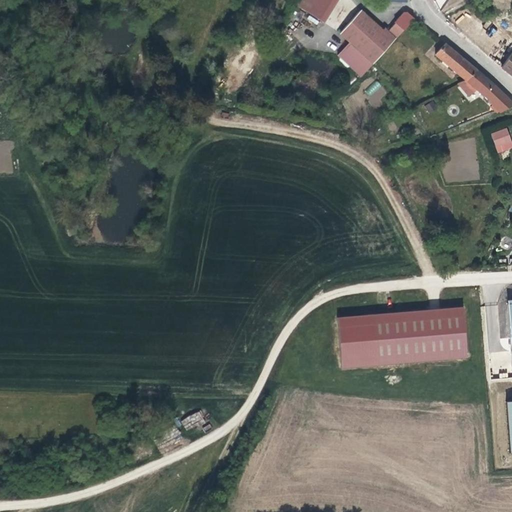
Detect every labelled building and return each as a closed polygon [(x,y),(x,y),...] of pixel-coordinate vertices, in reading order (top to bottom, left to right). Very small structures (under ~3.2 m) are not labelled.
[(324,26),(339,0),(300,0),(296,9),(324,26)] [(432,0),(438,13),(448,0),(432,0)] [(397,39),(414,19),(406,12),(402,14),(394,24),(395,24),(388,32),(397,39)] [(341,36),(351,45),(375,66),(395,42),(383,31),(361,13),(341,36)] [(395,42),(397,39),(388,32),(384,29),(383,31),(395,42)] [(339,58),(364,79),(375,66),(351,45),(339,58)] [(433,53),(462,79),(464,78),(465,79),(474,71),(444,45),(433,53)] [(511,52),(500,68),(511,77),(511,52)] [(493,87),(474,71),(465,79),(481,95),(493,87)] [(378,80),(362,90),(372,105),(387,94),(378,80)] [(487,101),(500,93),(493,87),(481,95),(487,101)] [(505,111),(511,107),(511,104),(500,93),(487,101),(500,113),(505,111)] [(433,101),(424,105),(429,113),(437,108),(433,101)] [(498,153),(511,148),(511,141),(507,127),(490,133),(498,153)] [(511,297),(503,298),(511,394),(501,395),(505,447),(511,446),(511,297)] [(468,362),(464,310),(338,319),(342,371),(468,362)] [(185,428),(205,420),(201,411),(181,420),(185,428)]
